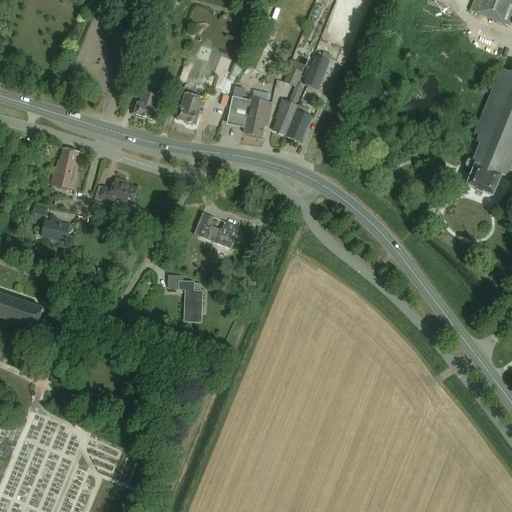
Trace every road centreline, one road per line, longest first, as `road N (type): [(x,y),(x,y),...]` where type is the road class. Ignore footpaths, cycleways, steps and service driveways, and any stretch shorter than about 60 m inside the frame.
road 1 (residential): [(300,205),(323,237),(416,317),(511,436)]
road 2 (secondary): [(294,171),(156,144),(0,96)]
road 3 (residential): [(0,120),(170,172),(254,173),(283,187)]
road 4 (secondary): [(511,405),(371,224),(320,185)]
